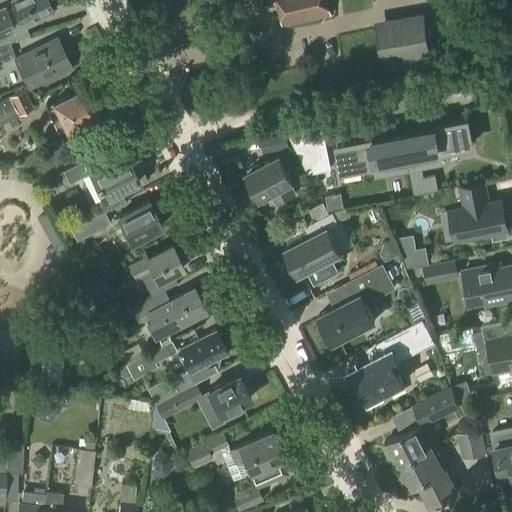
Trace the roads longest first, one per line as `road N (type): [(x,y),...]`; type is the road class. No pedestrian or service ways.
road 1 (residential): [(370,511),(113,0)]
road 2 (unknown): [(151,77),(396,0)]
road 3 (residential): [(352,124),(511,93)]
